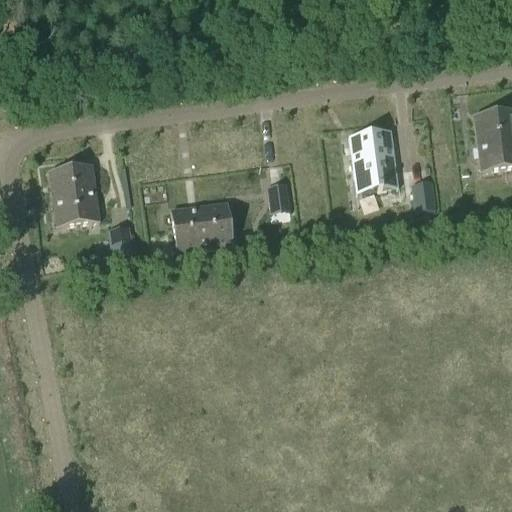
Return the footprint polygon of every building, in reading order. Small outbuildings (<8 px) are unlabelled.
[(481,176),(511,171),(511,113),(472,120),(481,176)] [(347,141),(355,199),(376,196),(381,196),(381,195),(397,193),(390,135),(347,141)] [(56,233),(98,227),(91,170),(48,176),(56,233)] [(286,188),(269,190),(271,207),(288,205),(286,188)] [(434,200),(414,202),(417,230),(437,228),(434,200)] [(232,249),(227,208),(169,216),(175,257),(232,249)] [(112,234),(116,263),(132,260),(128,231),(112,234)]
